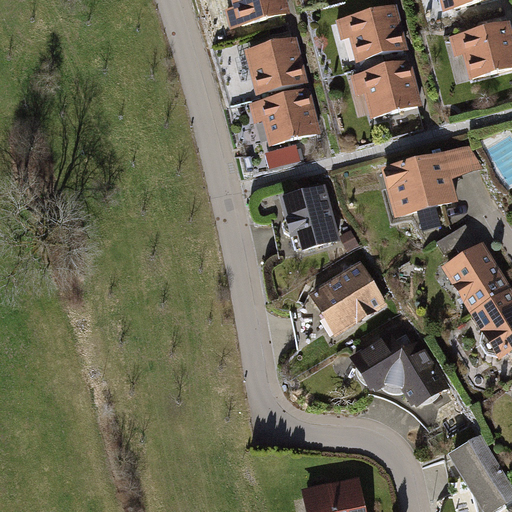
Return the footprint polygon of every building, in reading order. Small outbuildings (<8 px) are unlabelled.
[(279,0),(218,0),(227,34),(285,18),(279,0)] [(392,4),(331,17),(342,65),(403,51),(392,4)] [(511,45),(508,26),(446,40),(457,87),(511,74),(511,45)] [(297,41),(241,53),(250,96),(306,85),(297,41)] [(412,63),(350,77),(361,124),(422,111),(412,63)] [(309,94),(243,108),(247,126),(255,124),(261,150),(318,138),(309,94)] [(467,150),(376,174),(389,225),(452,209),(445,181),(482,172),(467,150)] [(325,194),(271,203),(281,260),(335,251),(325,194)] [(482,248),(439,272),(464,317),(507,293),(482,248)] [(356,268),(310,293),(315,303),(306,308),(327,344),(382,313),(356,268)] [(511,300),(507,293),(464,317),(490,362),(511,349),(511,300)] [(389,340),(348,361),(362,397),(382,389),(392,393),(400,396),(412,415),(448,399),(418,346),(396,355),(389,340)] [(511,488),(482,434),(444,454),(476,511),(498,511),(508,507),(506,503),(511,499),(511,488)] [(360,511),(354,481),(288,496),(291,511),(360,511)]
